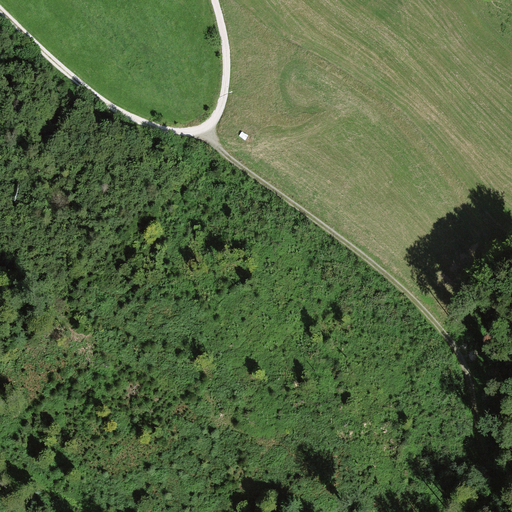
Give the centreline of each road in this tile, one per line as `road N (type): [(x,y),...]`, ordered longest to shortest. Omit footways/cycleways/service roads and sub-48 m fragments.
road 1 (track): [(216,114),(302,235),(422,318),(469,405),(484,469),(511,490)]
road 2 (track): [(0,12),(108,109),(178,132),(205,129),(223,88),(212,0)]
